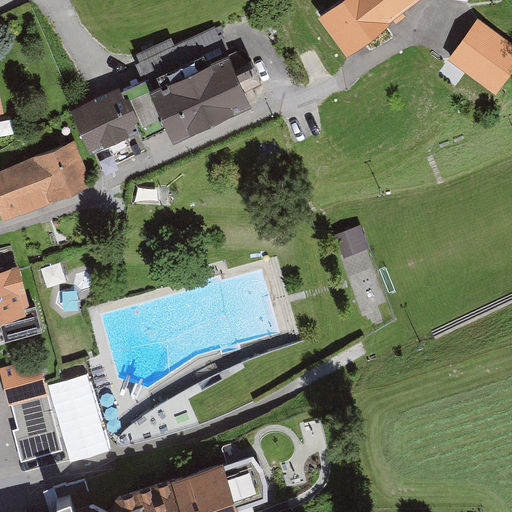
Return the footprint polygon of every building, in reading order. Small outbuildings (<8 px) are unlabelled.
[(340,0),(317,17),(343,52),(413,0),(340,0)] [(471,43),(459,34),(440,62),(485,93),(511,53),(511,46),(483,26),(471,43)] [(170,134),(241,102),(237,93),(257,83),(247,61),(229,70),(210,28),(169,46),(166,40),(134,55),(143,75),(165,122),(170,134)] [(142,133),(165,122),(143,75),(76,106),(104,166),(137,150),(127,129),(138,124),(142,133)] [(42,193),(85,179),(72,140),(0,163),(0,213),(44,198),(42,193)] [(347,252),(370,245),(364,224),(341,231),(347,252)] [(9,242),(0,243),(0,257),(2,263),(0,263),(0,334),(38,325),(32,301),(25,303),(9,242)] [(110,437),(113,441),(121,442),(138,437),(176,428),(195,422),(212,415),(243,401),(259,395),(290,377),(323,356),(316,334),(305,336),(285,341),(267,347),(247,356),(229,363),(212,369),(198,376),(185,384),(163,397),(148,407),(144,385),(115,375),(97,313),(93,300),(83,302),(88,320),(50,331),(58,363),(96,351),(116,429),(112,432),(110,437)] [(25,361),(0,368),(0,389),(31,381),(25,361)] [(37,409),(4,418),(14,455),(48,446),(37,409)] [(235,511),(235,509),(265,499),(271,497),(263,473),(257,454),(251,456),(220,466),(218,463),(88,504),(80,479),(41,491),(47,511),(235,511)]
